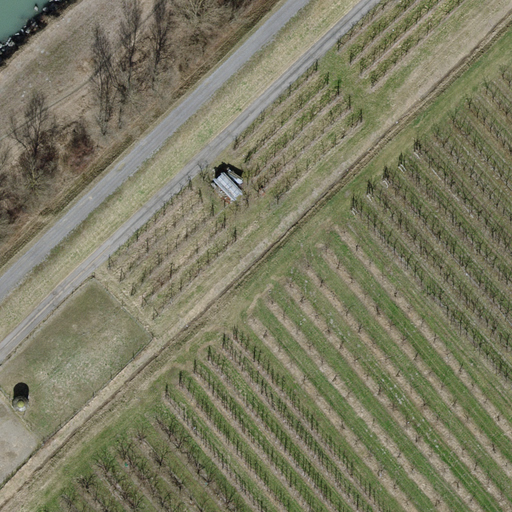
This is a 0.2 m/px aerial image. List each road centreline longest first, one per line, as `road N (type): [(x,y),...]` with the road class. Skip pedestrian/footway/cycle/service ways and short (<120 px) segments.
road 1 (track): [(372,0),(0,351)]
road 2 (track): [(296,0),(0,287)]
